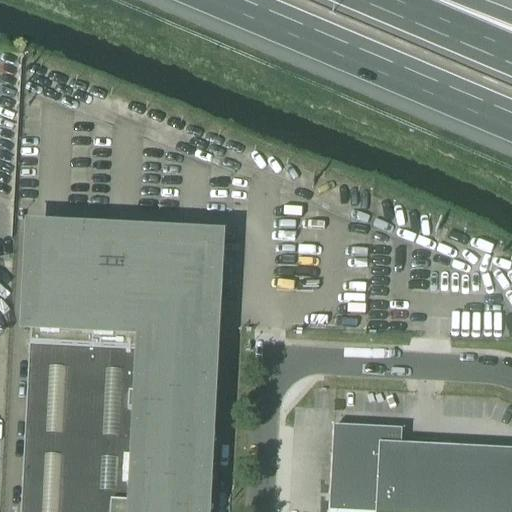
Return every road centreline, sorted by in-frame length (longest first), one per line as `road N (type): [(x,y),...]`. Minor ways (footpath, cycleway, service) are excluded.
road 1 (unclassified): [(261,511),(266,357),(438,366),(511,380)]
road 2 (motorway): [(218,0),(511,123)]
road 3 (unknown): [(3,511),(9,347)]
road 4 (motorway): [(511,57),(374,0)]
